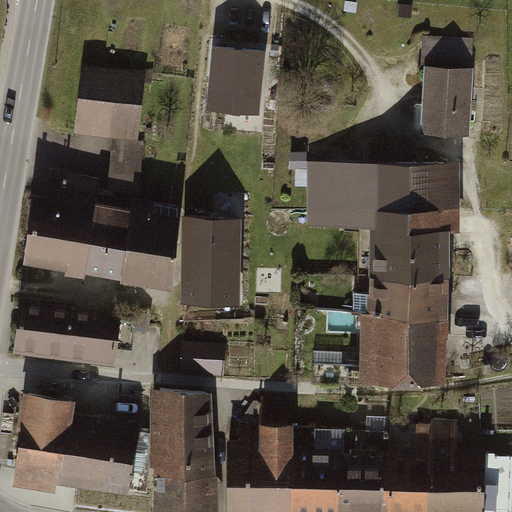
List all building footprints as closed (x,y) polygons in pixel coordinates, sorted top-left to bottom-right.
[(268,44),(214,38),(208,101),(261,107),(268,44)] [(152,71),(86,63),(77,135),(144,142),(152,71)] [(473,67),(426,65),(424,131),(471,132),(473,67)] [(463,166),(300,165),(300,226),(338,226),(337,250),(353,251),(352,274),(364,274),(449,276),(451,234),(462,234),(463,166)] [(250,173),(188,170),(186,218),(248,220),(250,173)] [(44,189),(29,187),(18,263),(165,285),(176,212),(94,200),(97,179),(46,172),(44,189)] [(242,221),(183,218),(179,303),(238,306),(242,221)] [(449,276),(364,274),(361,382),(445,384),(449,276)] [(119,304),(17,295),(11,354),(113,364),(119,304)] [(225,341),(182,339),(181,374),(224,375),(225,341)] [(216,511),(215,388),(149,389),(150,511),(216,511)] [(72,397),(20,391),(10,481),(125,493),(131,435),(69,429),(72,397)] [(237,443),(221,443),(220,511),(509,511),(510,453),(452,453),(453,421),(416,421),(416,449),(289,448),(289,425),(237,425),(237,443)]
